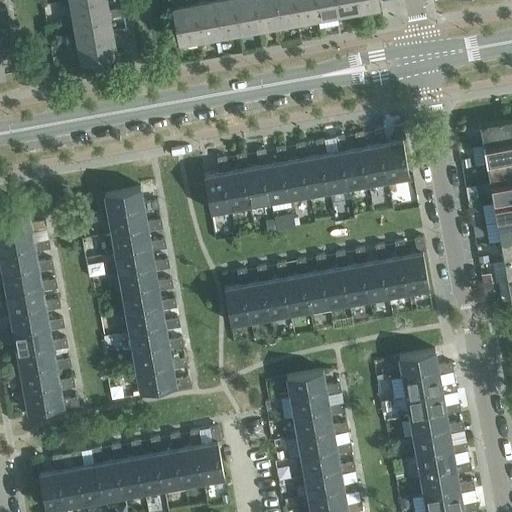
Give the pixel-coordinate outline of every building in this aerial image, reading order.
[(70,0),(69,0),(73,20),(110,13),(109,9),(107,0),(70,0)] [(193,2),(189,3),(179,5),(178,0),(168,0),(170,7),(173,6),(180,42),(200,39),(193,2)] [(188,0),(189,3),(193,2),(200,39),(220,35),(213,0),(204,0),(199,1),(198,0),(188,0)] [(213,0),(220,35),(239,31),(233,0),(213,0)] [(233,0),(239,31),(259,28),(254,0),(233,0)] [(254,0),(259,28),(279,24),(274,0),(254,0)] [(274,0),(279,24),(299,21),(295,0),(274,0)] [(295,0),(299,21),(319,17),(315,0),(295,0)] [(315,0),(319,17),(339,14),(336,0),(315,0)] [(336,0),(339,14),(359,10),(356,0),(336,0)] [(356,0),(359,10),(379,6),(377,0),(356,0)] [(73,20),(77,40),(113,33),(112,29),(111,18),(124,16),(123,6),(109,9),(110,13),(73,20)] [(0,17),(9,16),(7,7),(0,8),(0,17)] [(113,33),(77,40),(80,60),(117,53),(114,38),(128,36),(126,26),(112,29),(113,33)] [(0,53),(1,53),(0,49),(0,46),(0,38),(12,36),(10,27),(0,28),(0,53)] [(1,53),(0,53),(0,74),(5,73),(2,58),(16,56),(14,46),(0,49),(1,53)] [(511,117),(479,123),(482,143),(511,137),(511,117)] [(397,139),(386,141),(383,141),(389,178),(409,174),(402,138),(406,137),(403,123),(394,124),(397,139)] [(377,142),(366,144),(363,145),(369,181),(389,178),(383,141),(386,141),(383,126),(375,128),(377,142)] [(357,146),(346,148),(343,148),(349,185),(369,181),(363,145),(366,144),(364,130),(355,131),(357,146)] [(338,149),(327,151),(323,152),(329,188),(349,185),(343,148),(346,148),(344,133),(335,135),(338,149)] [(318,153),(307,155),(303,155),(310,192),(329,188),(323,152),(327,151),(324,137),(315,139),(318,153)] [(511,137),(482,143),(486,162),(511,157),(511,137)] [(298,156),(287,158),(283,159),(290,195),(310,192),(303,155),(307,155),(305,140),(296,142),(298,156)] [(279,160),(268,162),(263,163),(270,199),(290,195),(283,159),(287,158),(285,144),(276,146),(279,160)] [(259,163),(248,165),(243,166),(250,203),(270,199),(263,163),(268,162),(265,148),(257,149),(259,163)] [(239,167),(228,169),(224,170),(230,206),(250,203),(243,166),(248,165),(246,151),(237,153),(239,167)] [(224,170),(228,169),(226,155),(217,156),(220,170),(204,173),(210,210),(230,206),(224,170)] [(511,157),(486,162),(489,182),(511,177),(511,157)] [(511,177),(489,182),(493,201),(511,197),(511,177)] [(104,191),(108,211),(144,205),(145,209),(159,207),(158,198),(143,201),(141,185),(104,191)] [(511,197),(493,201),(496,221),(511,217),(511,197)] [(0,210),(0,230),(32,225),(33,230),(47,227),(45,218),(31,221),(28,205),(0,210)] [(108,211),(111,231),(148,224),(149,229),(163,227),(161,218),(147,220),(145,209),(144,205),(108,211)] [(511,217),(496,221),(500,240),(511,237),(511,217)] [(111,231),(115,251),(151,244),(152,249),(166,246),(165,237),(150,240),(149,229),(148,224),(111,231)] [(0,230),(0,251),(35,245),(36,249),(51,247),(49,238),(35,240),(33,230),(32,225),(0,230)] [(417,251),(406,253),(403,253),(409,290),(429,286),(423,250),(426,249),(423,235),(414,236),(417,251)] [(511,237),(500,240),(503,259),(511,257),(511,237)] [(397,254),(386,256),(383,257),(389,293),(409,290),(403,253),(406,253),(403,238),(395,240),(397,254)] [(377,258),(367,260),(363,260),(369,297),(389,293),(383,257),(386,256),(384,242),(375,244),(377,258)] [(115,251),(119,271),(155,264),(156,268),(170,266),(168,257),(154,260),(152,249),(151,244),(115,251)] [(0,251),(0,256),(3,271),(39,265),(40,269),(54,266),(52,258),(38,260),(36,249),(35,245),(0,251)] [(358,261),(347,263),(343,264),(350,300),(369,297),(363,260),(367,260),(364,245),(355,247),(358,261)] [(338,265),(327,267),(323,267),(330,304),(350,300),(343,264),(347,263),(344,249),(335,251),(338,265)] [(318,268),(308,270),(303,271),(310,307),(330,304),(323,267),(327,267),(325,253),(316,254),(318,268)] [(299,272),(288,274),(283,275),(290,311),(310,307),(303,271),(308,270),(305,256),(296,258),(299,272)] [(511,257),(503,259),(507,279),(511,277),(511,257)] [(279,275),(268,277),(264,278),(270,315),(290,311),(283,275),(288,274),(285,260),(276,261),(279,275)] [(259,279),(249,281),(244,282),(250,318),(270,315),(264,278),(268,277),(266,263),(257,265),(259,279)] [(119,271),(122,291),(158,284),(159,288),(173,286),(172,277),(158,279),(156,268),(155,264),(119,271)] [(3,271),(6,291),(43,284),(43,289),(58,286),(56,277),(42,280),(40,269),(39,265),(3,271)] [(244,282),(249,281),(246,267),(237,268),(240,283),(224,285),(230,322),(250,318),(244,282)] [(6,291),(10,311),(46,304),(47,308),(61,306),(60,297),(45,299),(43,289),(43,284),(6,291)] [(122,291),(126,310),(162,304),(163,308),(177,305),(175,296),(161,299),(159,288),(158,284),(122,291)] [(10,311),(13,331),(50,324),(50,328),(65,326),(63,317),(49,319),(47,308),(46,304),(10,311)] [(126,310),(129,330),(166,324),(166,328),(180,325),(179,316),(165,319),(163,308),(162,304),(126,310)] [(13,331),(17,350),(53,344),(54,348),(68,345),(67,336),(52,339),(50,328),(50,324),(13,331)] [(129,330),(133,350),(169,344),(170,347),(184,345),(182,336),(168,338),(166,328),(166,324),(129,330)] [(17,350),(21,370),(57,364),(58,367),(72,365),(70,356),(56,359),(54,348),(53,344),(17,350)] [(133,350),(136,370),(173,363),(173,367),(188,364),(186,355),(172,358),(170,347),(169,344),(133,350)] [(399,354),(402,374),(438,368),(439,372),(453,370),(452,361),(438,363),(435,348),(399,354)] [(173,363),(136,370),(140,390),(176,383),(177,387),(191,384),(189,375),(175,378),(173,367),(173,363)] [(21,370),(24,390),(60,384),(61,387),(75,385),(74,376),(59,378),(58,367),(57,364),(21,370)] [(286,374),(290,394),(326,388),(327,393),(341,390),(340,381),(326,384),(323,368),(286,374)] [(402,374),(406,394),(442,387),(443,392),(457,390),(456,381),(441,383),(439,372),(438,368),(402,374)] [(60,384),(24,390),(28,410),(64,404),(64,407),(79,404),(77,395),(63,398),(61,387),(60,384)] [(406,394),(409,414),(446,407),(446,412),(461,409),(459,400),(445,403),(443,392),(442,387),(406,394)] [(290,394),(294,414),(330,408),(331,412),(345,410),(343,401),(329,403),(327,393),(326,388),(290,394)] [(409,414),(413,434),(449,427),(450,431),(464,429),(463,420),(448,423),(446,412),(446,407),(409,414)] [(294,414),(297,434),(334,428),(334,432),(349,429),(347,420),(333,423),(331,412),(330,408),(294,414)] [(212,440),(201,442),(198,442),(204,479),(224,475),(218,439),(221,439),(219,424),(210,426),(212,440)] [(192,443),(182,445),(178,446),(184,482),(204,479),(198,442),(201,442),(199,427),(190,429),(192,443)] [(413,434),(416,454),(453,447),(453,451),(468,449),(466,440),(452,442),(450,431),(449,427),(413,434)] [(297,434),(301,454),(337,447),(338,452),(352,449),(350,440),(336,443),(334,432),(334,428),(297,434)] [(173,447),(162,449),(158,449),(165,486),(184,482),(178,446),(182,445),(179,431),(170,433),(173,447)] [(153,450),(142,452),(138,453),(145,489),(165,486),(158,449),(162,449),(159,435),(150,436),(153,450)] [(133,454),(123,456),(118,457),(125,493),(145,489),(138,453),(142,452),(140,438),(131,440),(133,454)] [(114,457),(103,459),(98,460),(105,497),(125,493),(118,457),(123,456),(120,442),(111,443),(114,457)] [(94,461),(83,463),(79,464),(85,500),(105,497),(98,460),(103,459),(100,445),(91,447),(94,461)] [(301,454),(304,474),(341,467),(341,471),(356,469),(354,460),(340,462),(338,452),(337,447),(301,454)] [(416,454),(420,473),(456,467),(457,471),(471,468),(470,459),(455,462),(453,451),(453,447),(416,454)] [(74,465),(64,466),(59,467),(65,504),(85,500),(79,464),(83,463),(81,449),(72,450),(74,465)] [(59,467),(64,466),(61,452),(52,454),(55,468),(39,471),(45,507),(65,504),(59,467)] [(304,474),(308,494),(344,487),(345,491),(359,488),(358,480),(343,482),(341,471),(341,467),(304,474)] [(420,473),(424,493),(460,487),(461,491),(475,488),(473,479),(459,482),(457,471),(456,467),(420,473)] [(308,494),(311,511),(319,511),(348,507),(348,511),(363,508),(361,499),(347,502),(345,491),(344,487),(308,494)] [(424,493),(426,511),(433,511),(463,507),(464,510),(478,508),(477,499),(463,501),(461,491),(460,487),(424,493)]
